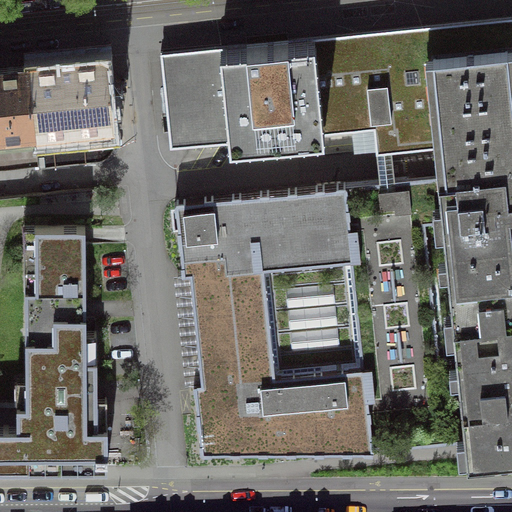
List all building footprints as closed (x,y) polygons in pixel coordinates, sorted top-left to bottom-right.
[(511,15),(369,31),(379,126),(381,150),(434,144),(436,159),(437,171),(511,163),(511,15)] [(166,52),(176,147),(232,141),(323,132),(379,126),(369,31),(313,37),(271,41),(222,46),(166,52)] [(74,61),(29,66),(37,139),(39,161),(41,161),(42,168),(115,160),(117,160),(118,159),(120,158),(121,158),(122,157),(122,155),(123,154),(123,153),(123,152),(123,151),(121,130),(113,57),(74,61)] [(0,69),(0,165),(39,161),(37,139),(29,66),(0,69)] [(511,163),(437,171),(465,444),(466,450),(467,464),(511,458),(511,163)] [(426,448),(465,444),(437,171),(181,198),(189,273),(194,273),(205,378),(200,378),(208,454),(386,452),(426,448)] [(0,424),(0,467),(107,467),(107,442),(97,442),(97,400),(97,357),(86,357),(86,291),(85,225),(34,225),(35,286),(25,286),(26,378),(25,378),(25,401),(17,401),(17,425),(0,424)]
